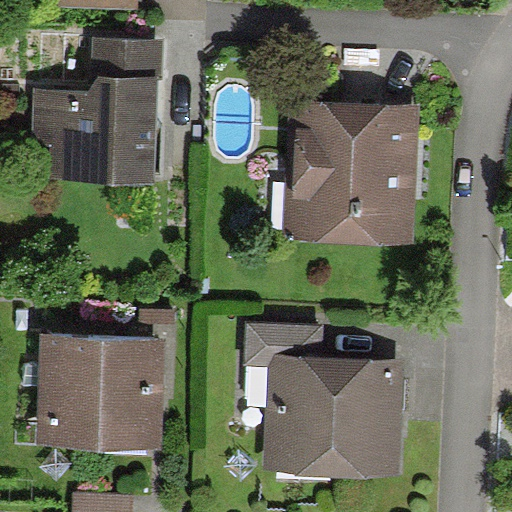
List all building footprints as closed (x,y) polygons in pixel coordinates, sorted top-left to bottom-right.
[(159,124),(161,39),(58,36),(57,86),(27,85),(26,134),(41,135),(40,171),(143,174),(144,123),(159,124)] [(406,101),(286,99),(283,230),(403,233),(406,101)] [(240,359),(268,360),(315,362),(316,326),(242,324),(240,359)] [(152,338),(37,335),(35,442),(149,444),(152,338)] [(386,470),(390,365),(315,362),(268,360),(264,466),(386,470)] [(122,511),(124,499),(71,497),(69,511),(122,511)]
